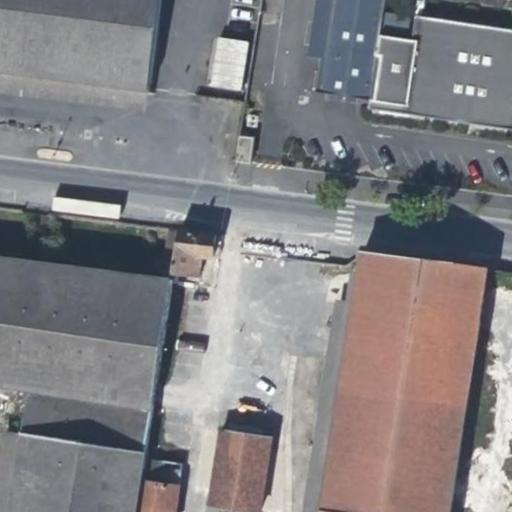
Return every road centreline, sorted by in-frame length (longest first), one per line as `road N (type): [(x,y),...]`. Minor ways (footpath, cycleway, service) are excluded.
road 1 (tertiary): [(347,221),(0,178)]
road 2 (residential): [(347,221),(300,511)]
road 3 (unknown): [(0,108),(168,121)]
road 4 (tertiary): [(511,241),(347,221)]
road 5 (unknown): [(473,511),(501,352)]
road 6 (unknown): [(168,121),(184,85),(200,0)]
